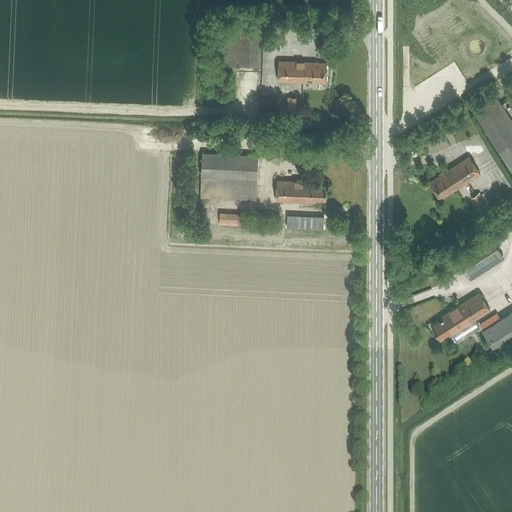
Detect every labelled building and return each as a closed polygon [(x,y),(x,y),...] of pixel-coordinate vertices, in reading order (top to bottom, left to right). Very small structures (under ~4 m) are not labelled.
[(259,64),(260,25),(221,23),(219,63),(259,64)] [(325,83),(326,63),(279,61),(278,81),(325,83)] [(237,67),(239,79),(235,80),(237,92),(244,91),(241,76),(251,74),(249,64),(237,67)] [(296,115),(296,98),(287,97),(287,114),(296,115)] [(511,172),(511,126),(494,98),(473,111),(511,172)] [(200,197),(256,199),(258,155),(201,153),(200,177),(201,177),(200,197)] [(440,199),(480,173),(469,157),(429,182),(440,199)] [(325,200),(326,185),(312,185),(312,182),(277,180),(276,200),(315,202),(315,199),(325,200)] [(480,213),(489,207),(479,192),(470,198),(480,213)] [(219,213),(219,224),(244,225),(244,214),(219,213)] [(501,228),(496,232),(504,244),(509,240),(501,228)] [(468,276),(502,254),(491,237),(457,259),(468,276)] [(423,287),(427,284),(422,277),(418,280),(423,287)] [(496,291),(506,306),(511,302),(511,294),(506,285),(496,291)] [(449,335),(490,310),(479,293),(442,316),(443,319),(431,326),(439,338),(448,333),(449,335)] [(496,352),(511,341),(511,311),(482,331),(496,352)] [(421,401),(410,406),(412,413),(424,408),(421,401)]
